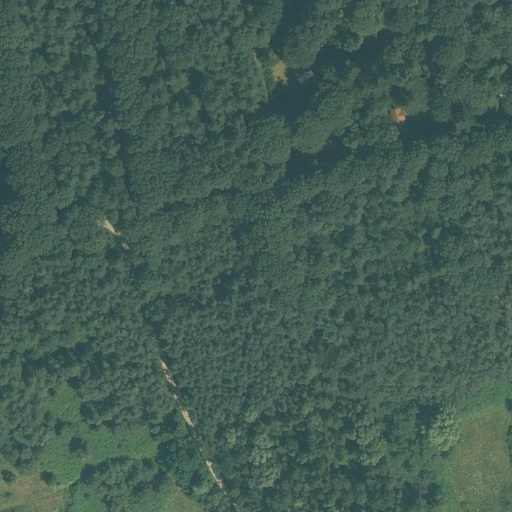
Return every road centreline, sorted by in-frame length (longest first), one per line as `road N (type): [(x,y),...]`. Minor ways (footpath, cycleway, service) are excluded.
road 1 (track): [(115,212),(511,116)]
road 2 (track): [(511,266),(375,303),(308,246),(271,174)]
road 3 (track): [(115,212),(184,410)]
road 4 (track): [(159,201),(120,0)]
road 5 (track): [(0,75),(30,232)]
